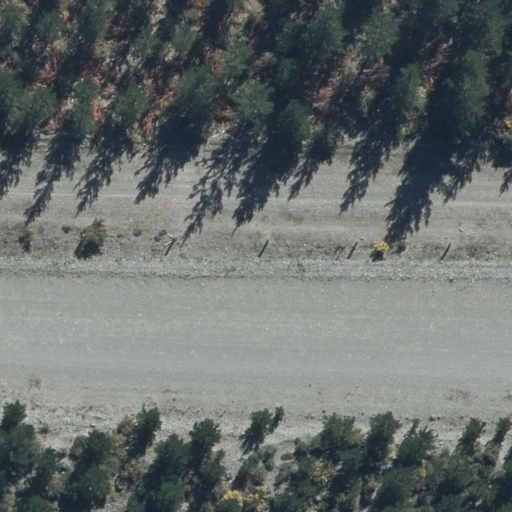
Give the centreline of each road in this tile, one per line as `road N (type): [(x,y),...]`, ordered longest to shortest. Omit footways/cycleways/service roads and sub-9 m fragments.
road 1 (track): [(0,186),(511,198)]
road 2 (unclassified): [(0,350),(511,359)]
